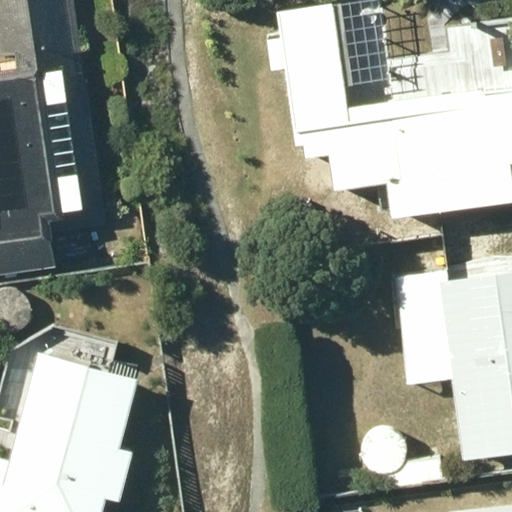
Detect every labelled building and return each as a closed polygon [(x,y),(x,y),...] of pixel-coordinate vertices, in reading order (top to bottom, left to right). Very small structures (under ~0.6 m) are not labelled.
[(0,0),(0,47),(15,45),(16,55),(0,57),(0,266),(53,259),(48,226),(104,217),(84,88),(79,89),(72,42),(77,41),(70,0),(0,0)] [(281,29),(265,31),(270,63),(285,61),(296,137),(301,137),(303,152),(327,148),(331,180),(385,172),(391,210),(511,192),(511,14),(473,20),(476,47),(386,59),(387,68),(342,74),(331,0),(280,0),(277,0),(281,29)] [(435,262),(391,269),(407,377),(448,372),(459,452),(511,444),(511,265),(437,277),(435,262)] [(131,369),(133,361),(109,354),(106,363),(37,344),(7,454),(0,451),(0,511),(96,511),(134,370),(131,369)] [(511,511),(511,500),(448,507),(448,511),(511,511)]
